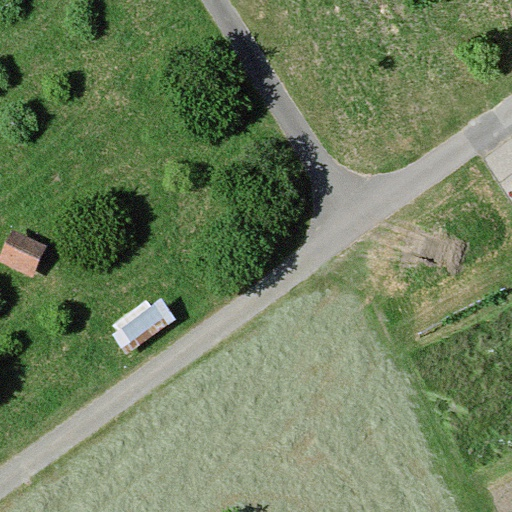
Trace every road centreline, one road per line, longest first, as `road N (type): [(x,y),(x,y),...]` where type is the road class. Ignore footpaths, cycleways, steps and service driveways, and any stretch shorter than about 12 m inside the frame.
road 1 (residential): [(0,492),(511,123)]
road 2 (track): [(367,227),(223,0)]
